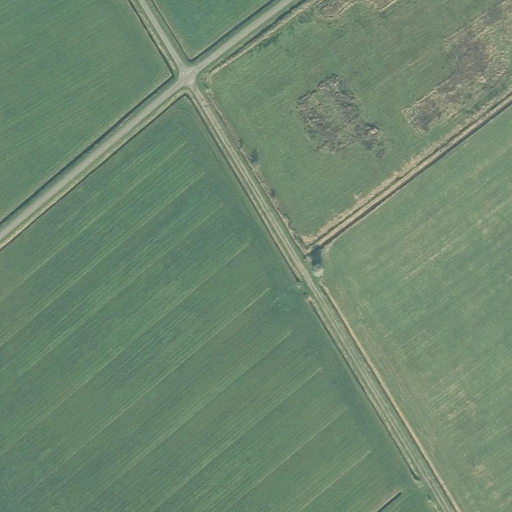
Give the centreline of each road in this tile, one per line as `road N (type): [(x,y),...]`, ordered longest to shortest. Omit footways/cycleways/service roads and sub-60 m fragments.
road 1 (track): [(445,511),(186,78)]
road 2 (unclassified): [(0,237),(186,78)]
road 3 (unclassified): [(186,78),(290,0)]
